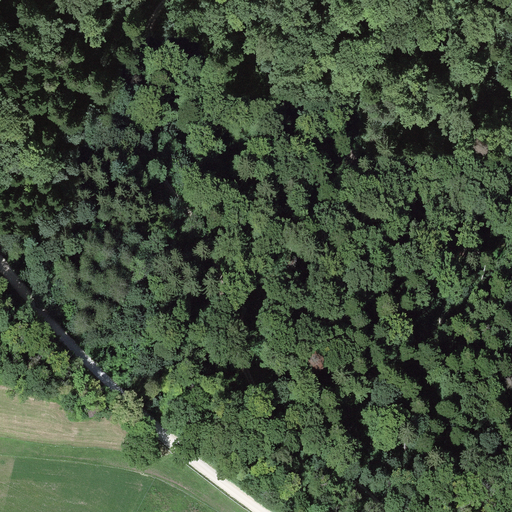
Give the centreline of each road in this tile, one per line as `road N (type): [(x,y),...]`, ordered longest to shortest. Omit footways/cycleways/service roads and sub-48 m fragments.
road 1 (track): [(166,0),(148,35),(144,71),(158,173),(214,253),(233,340),(265,408),(285,434),(365,488),(386,511)]
road 2 (unclassified): [(0,264),(162,434),(262,511)]
road 3 (track): [(511,269),(488,262),(352,158),(344,103),(383,0)]
